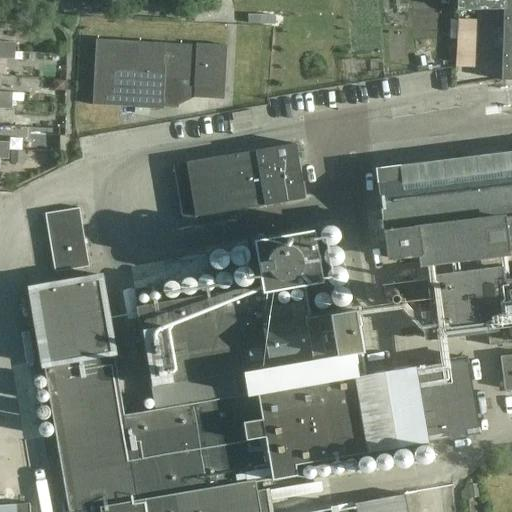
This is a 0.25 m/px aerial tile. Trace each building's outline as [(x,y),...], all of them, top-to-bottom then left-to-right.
[(511,0),(458,0),(459,11),(505,11),(511,10),(511,0)] [(502,67),(502,80),(511,80),(511,10),(505,11),(502,67)] [(479,21),(458,20),(455,67),(477,68),(479,21)] [(96,40),(93,106),(134,108),(135,106),(162,107),(162,109),(164,109),(164,108),(178,108),(180,80),(195,81),(194,87),(196,87),(196,85),(224,86),(223,88),(225,89),(227,46),(197,44),(197,46),(138,43),(138,42),(96,40)] [(0,49),(15,50),(16,43),(0,41),(0,49)] [(0,58),(15,60),(15,50),(0,49),(0,58)] [(0,99),(12,100),(13,93),(0,92),(0,99)] [(0,109),(12,110),(12,100),(0,99),(0,109)] [(0,150),(9,151),(10,143),(0,142),(0,150)] [(296,144),(174,165),(183,219),(305,199),(296,144)] [(0,159),(9,160),(9,151),(0,150),(0,159)] [(511,251),(511,153),(466,159),(378,170),(389,258),(420,254),(421,265),(507,254),(507,252),(511,251)] [(80,208),(45,214),(55,273),(89,267),(80,208)] [(255,241),(263,287),(138,308),(151,387),(361,351),(354,309),(306,318),(303,301),(277,305),(274,289),(310,283),(312,293),(327,291),(325,280),(321,281),(313,231),(255,241)] [(433,313),(423,314),(426,339),(488,331),(490,346),(509,343),(509,342),(511,341),(511,280),(503,282),(501,269),(429,278),(433,313)] [(270,511),(266,490),(257,491),(256,483),(298,475),(296,464),(478,433),(465,357),(299,386),(299,385),(124,415),(114,354),(115,353),(101,275),(29,288),(43,366),(44,366),(69,511),(270,511)] [(425,293),(409,290),(407,301),(423,304),(425,293)] [(511,355),(501,357),(505,390),(511,388),(511,355)] [(408,511),(405,495),(355,504),(356,507),(356,511),(408,511)] [(30,511),(30,503),(0,505),(0,511),(30,511)]
